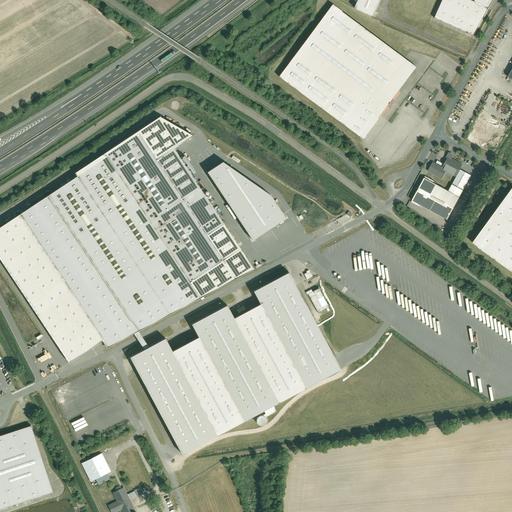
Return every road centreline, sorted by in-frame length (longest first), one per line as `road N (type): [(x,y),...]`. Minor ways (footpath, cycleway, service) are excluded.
road 1 (unclassified): [(0,190),(160,83),(188,77),(369,199)]
road 2 (track): [(168,466),(511,410)]
road 3 (unclassified): [(105,0),(340,150),(365,180),(369,199)]
road 4 (motorway): [(0,166),(240,0)]
road 5 (motorway): [(220,0),(83,97)]
road 6 (unclassified): [(383,209),(511,302)]
road 7 (residential): [(511,7),(437,135)]
